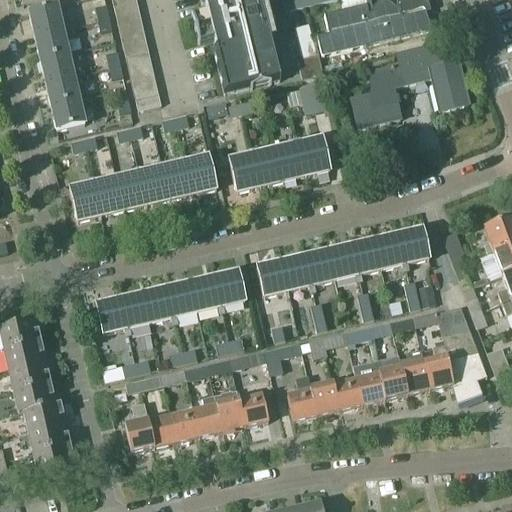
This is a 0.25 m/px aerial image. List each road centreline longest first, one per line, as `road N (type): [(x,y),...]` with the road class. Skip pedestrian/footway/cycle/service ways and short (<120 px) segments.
road 1 (residential): [(55,280),(423,195),(511,163)]
road 2 (residential): [(55,280),(0,45)]
road 3 (residential): [(109,511),(55,280)]
road 4 (residential): [(148,511),(330,475)]
road 5 (residential): [(330,475),(511,460)]
